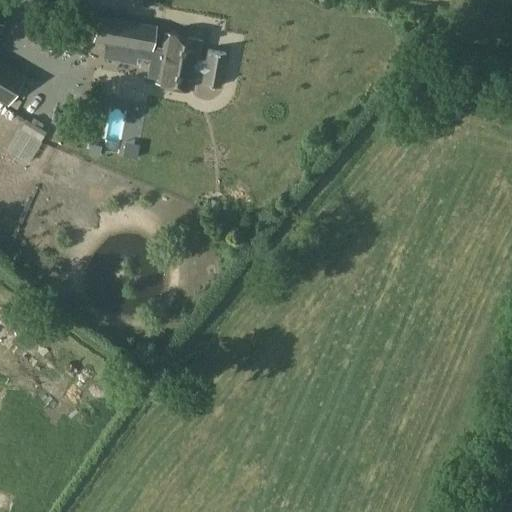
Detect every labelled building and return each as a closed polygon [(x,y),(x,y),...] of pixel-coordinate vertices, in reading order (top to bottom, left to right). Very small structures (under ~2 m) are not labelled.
[(139,49),(137,57),(150,59),(146,76),(155,78),(154,83),(193,90),(196,71),(203,73),(200,83),(220,87),(227,53),(207,49),(205,59),(198,57),(202,39),(164,32),(161,50),(152,49),(157,25),(98,14),(93,40),(139,49)] [(38,16),(33,35),(68,43),(70,43),(74,24),(73,24),(38,16)] [(0,99),(7,104),(20,81),(0,69),(0,99)] [(26,119),(19,130),(40,142),(46,132),(26,119)] [(89,143),(87,154),(99,157),(101,145),(89,143)]
